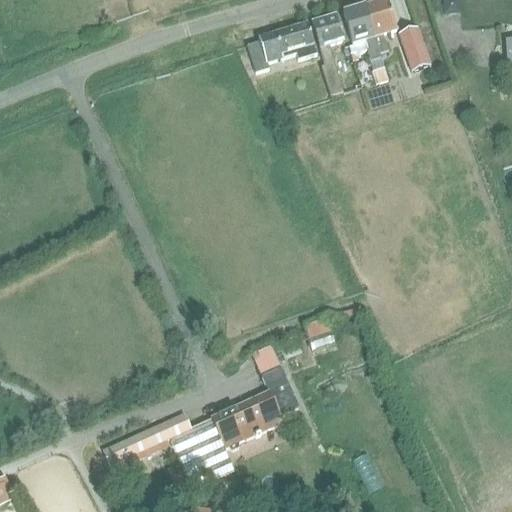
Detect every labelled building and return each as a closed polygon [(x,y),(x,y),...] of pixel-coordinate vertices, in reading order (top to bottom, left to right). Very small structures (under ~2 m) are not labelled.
[(365,9),(379,57),(388,54),(383,38),(396,34),(387,3),(365,9)] [(381,61),(379,57),(365,9),(343,16),(352,47),(365,43),(368,53),(367,53),(370,64),(381,61)] [(359,84),(342,89),(329,49),(344,44),(336,18),(311,26),(325,69),(321,70),(330,100),(344,96),(361,91),(359,84)] [(247,49),(255,76),(269,72),(267,66),(296,58),(298,63),(316,58),(307,27),(258,42),(259,45),(247,49)] [(411,75),(430,69),(417,31),(399,38),(411,75)] [(376,86),(388,83),(384,71),(372,75),(376,86)] [(331,335),(327,321),(326,319),(304,325),(309,341),(331,335)] [(277,349),(281,359),(296,353),(292,343),(277,349)] [(258,378),(279,369),(271,351),(250,359),(258,378)] [(183,418),(103,454),(110,469),(119,490),(135,483),(125,462),(127,461),(129,465),(170,447),(180,467),(192,496),(234,476),(223,453),(229,450),(232,454),(239,451),(239,446),(269,432),(283,426),(281,421),(301,413),(280,369),(260,379),(268,397),(212,423),(190,433),(183,418)] [(371,439),(344,454),(351,465),(377,450),(371,439)] [(167,473),(181,505),(194,500),(192,496),(180,467),(167,473)] [(4,481),(0,482),(0,510),(15,503),(4,481)]
